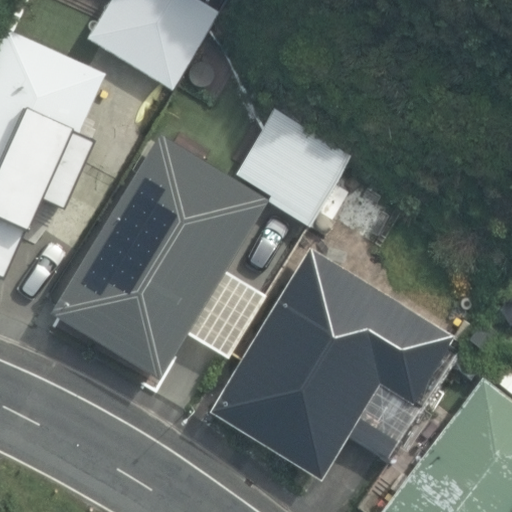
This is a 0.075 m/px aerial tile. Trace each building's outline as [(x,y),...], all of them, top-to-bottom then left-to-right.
[(108,0),(85,38),(172,91),(219,14),(196,0),(108,0)] [(109,71),(8,26),(0,43),(0,274),(1,275),(22,228),(33,232),(48,198),(67,207),(99,137),(82,130),(109,71)] [(48,312),(158,379),(186,334),(226,358),(266,293),(226,268),(267,200),(309,225),(351,157),(273,109),(233,174),(212,162),(224,143),(182,118),(171,136),(159,130),(48,312)] [(210,407),(321,476),(348,432),(383,453),(437,366),(454,376),(470,350),(308,248),(210,407)] [(511,349),(499,339),(479,365),(511,390),(511,349)] [(378,511),(511,511),(511,400),(482,377),(378,511)]
